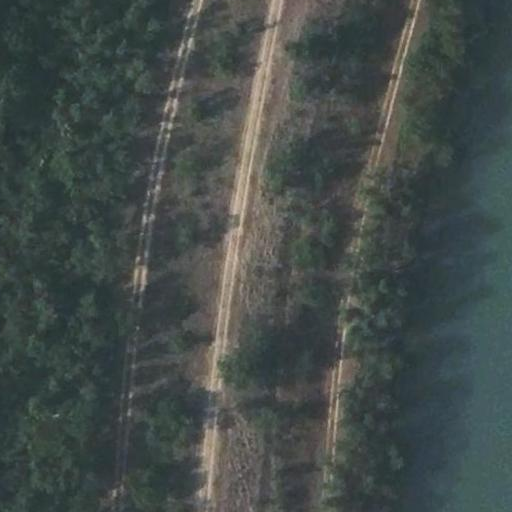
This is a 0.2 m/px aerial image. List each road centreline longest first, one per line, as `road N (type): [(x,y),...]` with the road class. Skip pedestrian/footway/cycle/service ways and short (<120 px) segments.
road 1 (track): [(116,511),(128,345),(196,0)]
road 2 (track): [(278,0),(224,319),(206,511)]
